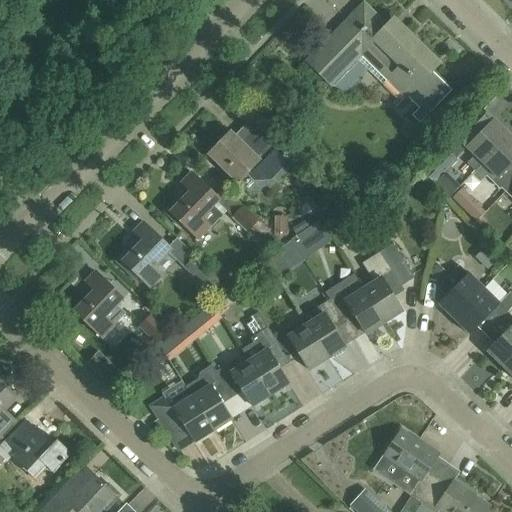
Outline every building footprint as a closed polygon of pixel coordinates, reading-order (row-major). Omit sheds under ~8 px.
[(430,71),(437,64),(393,21),(393,22),(387,28),(363,5),(364,7),(346,25),(354,33),(344,43),(335,34),(307,62),(331,85),(357,58),(366,66),(365,68),(373,76),(375,75),(384,83),(388,79),(406,96),(411,92),(423,104),(412,115),(420,123),(451,91),(430,71)] [(484,110),(457,139),(474,156),(466,164),(474,171),(509,134),(484,110)] [(265,133),(257,141),(248,150),(230,132),(208,155),(216,162),(226,172),(237,183),(246,174),(253,182),(270,180),(291,158),(265,133)] [(504,191),(511,183),(511,163),(511,162),(511,136),(509,134),(474,171),(471,174),(480,181),(486,175),(500,188),(500,187),(504,191)] [(434,183),(455,161),(445,151),(424,173),(434,183)] [(222,175),(226,172),(216,162),(212,165),(222,175)] [(182,226),(197,240),(208,228),(209,229),(222,216),(212,207),(218,200),(190,174),(180,184),(189,192),(179,202),(177,200),(163,214),(179,229),(182,226)] [(233,217),(247,231),(257,221),(242,207),(233,217)] [(155,268),(173,250),(143,222),(133,233),(142,241),(134,250),(131,247),(116,262),(136,281),(140,278),(152,289),(163,277),(155,268)] [(270,253),(279,267),(302,251),(292,238),(270,253)] [(390,291),(413,276),(393,244),(379,253),(362,263),(369,275),(374,282),(363,289),(384,323),(402,311),(390,291)] [(194,257),(186,266),(201,280),(199,281),(209,291),(219,281),(209,271),(194,257)] [(438,304),(453,319),(484,288),(468,273),(467,274),(459,266),(451,274),(459,283),(438,304)] [(94,290),(74,311),(102,338),(114,326),(126,314),(118,306),(124,300),(95,272),(85,282),(94,290)] [(490,313),(499,322),(507,313),(498,305),(500,304),(484,288),(453,319),(469,335),(490,313)] [(329,300),(343,321),(353,315),(365,335),(384,323),(363,289),(351,296),(346,289),(329,300)] [(306,325),(327,359),(346,347),(333,327),(343,321),(329,300),(312,311),(317,318),(306,325)] [(511,317),(507,313),(499,322),(508,330),(486,352),(502,366),(511,355),(511,317)] [(156,346),(169,332),(152,315),(138,329),(156,346)] [(273,336),(286,357),(296,351),(309,371),(327,359),(306,325),(294,333),(289,325),(273,336)] [(249,361),(270,395),(288,383),(276,364),(286,357),(273,336),(272,336),(266,328),(249,339),(251,342),(241,349),(249,361)] [(511,355),(502,366),(511,376),(511,355)] [(232,361),(216,372),(229,393),(239,387),(252,406),(270,395),(249,361),(237,369),(232,361)] [(186,388),(192,397),(213,431),(232,419),(219,399),(229,393),(216,372),(212,366),(199,374),(197,382),(186,388)] [(4,412),(15,400),(0,385),(0,434),(14,421),(4,412)] [(195,442),(213,431),(192,397),(180,405),(176,397),(158,408),(183,448),(194,441),(195,442)] [(53,473),(71,454),(56,440),(52,444),(25,419),(4,441),(16,453),(12,457),(34,478),(45,466),(53,473)] [(383,458),(373,471),(390,483),(399,469),(420,482),(410,496),(410,497),(421,504),(422,505),(439,479),(427,472),(437,458),(437,457),(438,456),(401,431),(383,458)] [(61,511),(64,511),(98,511),(103,507),(106,510),(120,495),(108,484),(105,487),(94,476),(78,492),(69,483),(42,510),(44,511),(61,511)] [(422,505),(431,511),(434,511),(437,508),(439,510),(442,511),(487,511),(491,507),(454,482),(450,487),(439,479),(422,505)] [(386,511),(363,491),(350,505),(356,511),(386,511)]
